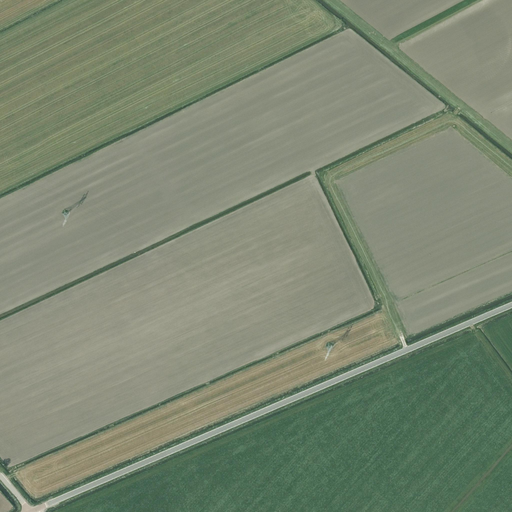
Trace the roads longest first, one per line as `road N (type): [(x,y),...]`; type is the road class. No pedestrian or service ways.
road 1 (tertiary): [(31,511),(511,305)]
road 2 (track): [(406,350),(330,183),(338,166),(445,121),(460,106),(390,44)]
